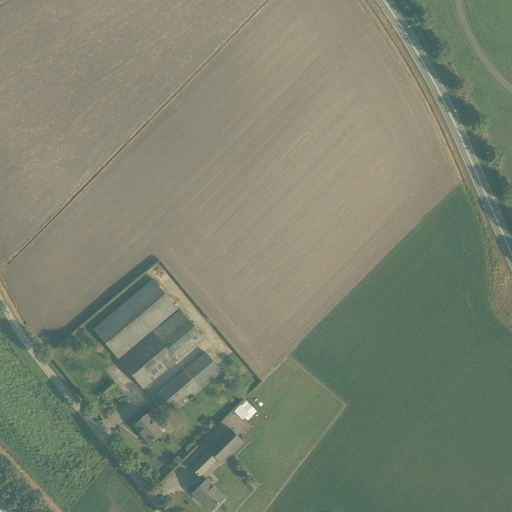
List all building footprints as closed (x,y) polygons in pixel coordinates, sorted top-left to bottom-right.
[(93,330),(143,390),(183,356),(182,354),(203,336),(180,310),(153,333),(152,332),(119,359),(118,358),(177,309),(153,280),(93,330)] [(205,353),(151,399),(158,408),(166,417),(167,417),(221,371),(205,353)] [(240,405),(233,412),(242,421),(245,419),(249,414),(247,412),(252,407),(245,401),(245,400),(240,405)] [(169,419),(167,417),(166,417),(158,408),(148,416),(147,415),(133,426),(149,445),(162,434),(157,428),(169,419)] [(105,431),(115,431),(115,416),(105,416),(105,431)] [(210,420),(204,425),(210,431),(216,425),(210,420)] [(207,450),(209,451),(191,468),(200,477),(217,460),(221,464),(244,442),(230,428),(207,450)] [(224,498),(206,480),(192,494),(199,501),(201,500),(211,511),(224,498)]
